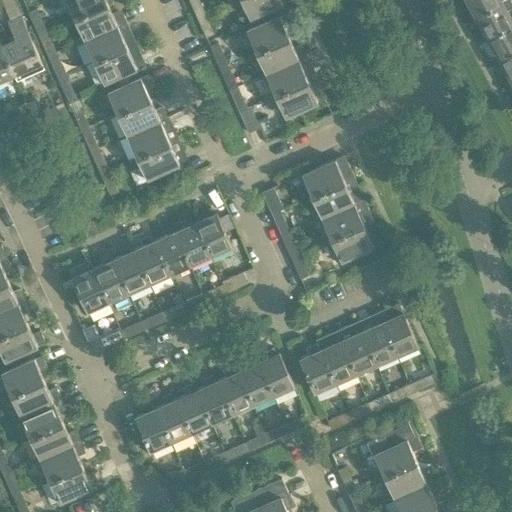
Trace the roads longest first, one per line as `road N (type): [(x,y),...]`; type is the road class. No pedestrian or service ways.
road 1 (residential): [(93,379),(0,170)]
road 2 (residential): [(230,179),(436,90)]
road 3 (residential): [(230,179),(145,0)]
road 4 (residential): [(93,379),(267,301)]
road 5 (residential): [(133,511),(147,505),(145,498),(93,379)]
road 6 (tertiary): [(511,332),(465,188)]
road 7 (residential): [(267,301),(288,333),(388,289)]
road 8 (residential): [(267,301),(268,257),(230,179)]
